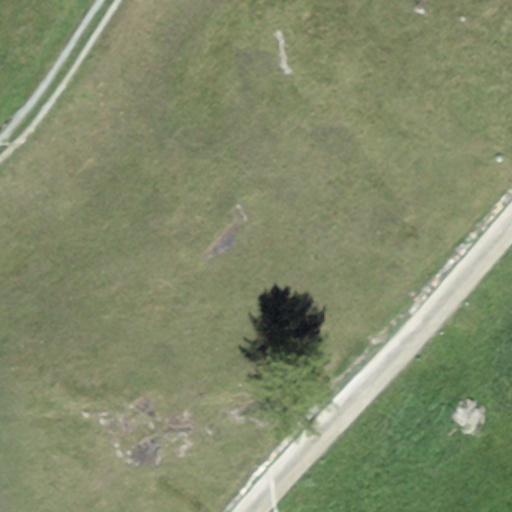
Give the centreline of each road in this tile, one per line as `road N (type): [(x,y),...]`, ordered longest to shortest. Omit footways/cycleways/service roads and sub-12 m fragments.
road 1 (track): [(511,232),(265,511)]
road 2 (track): [(121,0),(0,178)]
